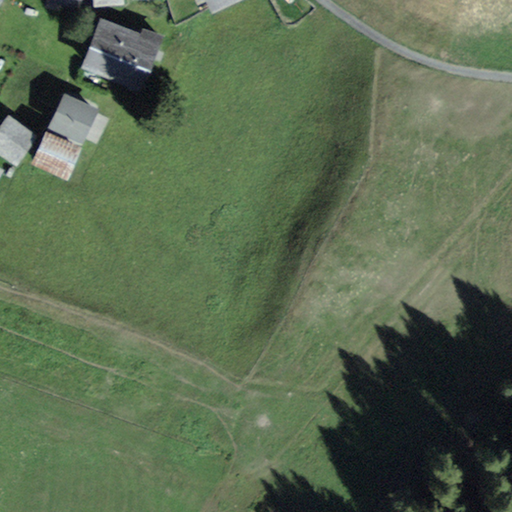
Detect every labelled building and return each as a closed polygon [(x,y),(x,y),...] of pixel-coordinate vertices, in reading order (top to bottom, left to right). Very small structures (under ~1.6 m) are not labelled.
[(164,40),(109,19),(92,62),(147,84),(164,40)] [(106,107),(71,92),(58,122),(93,137),(106,107)] [(46,135),(17,114),(0,139),(0,146),(26,165),(46,135)] [(91,145),(54,129),(40,160),(78,176),(91,145)] [(0,192),(14,168),(0,159),(0,192)]
